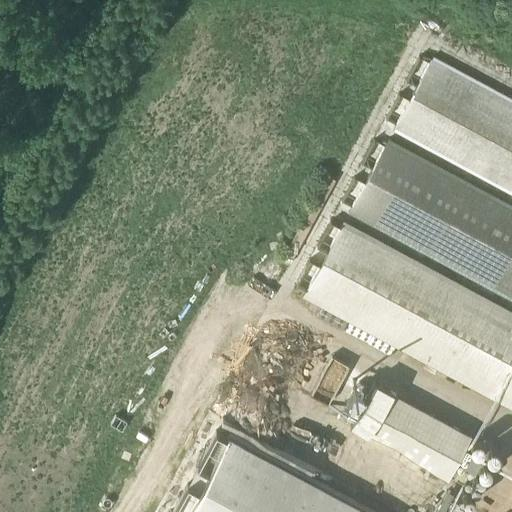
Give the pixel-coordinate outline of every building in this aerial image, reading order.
[(511,189),(511,104),(431,61),(395,127),(511,189)] [(511,211),(386,143),(351,209),(511,295),(511,211)] [(511,318),(341,226),(306,292),(511,403),(511,318)] [(219,296),(270,320),(276,308),(282,296),(231,272),(226,283),(219,296)] [(354,427),(457,473),(478,425),(375,380),(354,427)] [(389,511),(233,424),(180,511),(389,511)] [(483,479),(467,485),(473,502),(489,496),(483,479)] [(447,509),(446,511),(463,511),(463,510),(453,510),(453,498),(427,498),(427,509),(447,509)]
